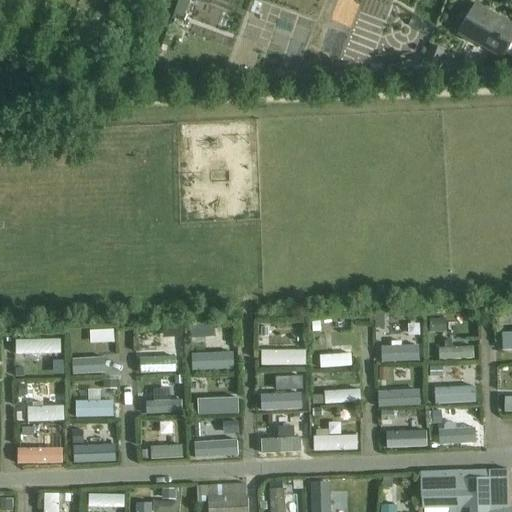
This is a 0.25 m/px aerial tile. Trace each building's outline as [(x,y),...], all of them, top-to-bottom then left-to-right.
[(511,27),(477,7),(460,35),(501,59),(504,54),(510,57),(509,59),(511,60),(511,27)] [(420,70),(435,76),(445,51),(430,45),(420,70)] [(511,334),(502,335),(503,352),(511,351),(511,334)] [(124,362),(133,361),(131,343),(122,344),(124,362)] [(382,363),(418,362),(417,351),(397,351),(397,343),(388,344),(388,351),(382,351),(382,363)] [(472,347),(438,349),(438,361),(472,359),(472,347)] [(192,371),(226,370),(226,358),(200,359),(199,351),(191,351),(192,371)] [(350,353),(310,355),(311,368),(351,366),(350,353)] [(298,355),(263,355),(263,366),(298,366),(298,355)] [(179,358),(138,360),(139,374),(180,372),(179,358)] [(83,377),(111,375),(110,365),(94,366),(94,361),(82,362),(83,377)] [(27,378),(58,377),(58,365),(26,366),(26,363),(22,364),(22,368),(27,367),(27,378)] [(319,391),(330,391),(330,372),(319,372),(319,391)] [(438,404),(474,402),(474,391),(451,392),(451,386),(439,387),(439,393),(438,393),(438,404)] [(417,393),(377,395),(378,407),(418,405),(417,393)] [(145,417),(183,415),(183,403),(158,404),(158,399),(149,399),(149,404),(144,404),(145,417)] [(297,399),(267,400),(268,412),(297,411),(297,399)] [(234,401),(198,403),(199,414),(234,413),(234,401)] [(27,423),(63,421),(62,407),(42,408),(42,403),(32,404),(32,408),(26,408),(27,423)] [(107,405),(72,406),(73,418),(107,417),(107,405)] [(301,415),(275,416),(275,427),(301,426),(301,415)] [(66,431),(43,432),(43,439),(28,439),(28,452),(67,451),(66,431)] [(314,452),(356,451),(355,437),(327,438),(327,432),(314,432),(314,438),(313,438),(314,452)] [(197,457),(236,455),(235,443),(213,444),(212,438),(204,438),(204,444),(197,444),(197,457)] [(299,439),(261,441),(261,455),(300,453),(299,439)] [(420,439),(391,441),(392,451),(421,448),(420,439)] [(181,447),(150,448),(150,460),(181,459),(181,447)] [(71,464),(110,463),(110,450),(70,451),(71,464)] [(32,464),(60,464),(60,452),(31,452),(32,464)] [(507,471),(420,474),(421,509),(448,509),(448,511),(510,511),(511,509),(508,509),(507,471)] [(244,484),(196,487),(197,503),(207,503),(207,511),(247,511),(246,496),(245,496),(244,484)] [(307,487),(307,511),(321,511),(321,486),(307,487)] [(269,490),(269,511),(283,511),(283,489),(269,490)] [(135,493),(134,511),(149,511),(149,493),(135,493)]
